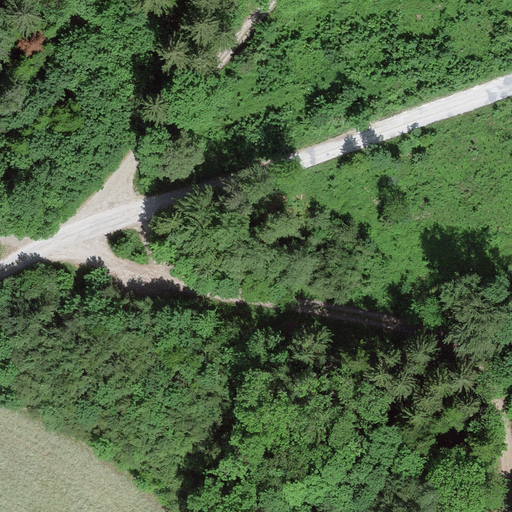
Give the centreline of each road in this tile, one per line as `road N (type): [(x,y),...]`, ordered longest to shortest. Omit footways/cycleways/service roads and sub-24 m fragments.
road 1 (track): [(511,485),(501,401),(440,331),(193,286),(111,264),(78,237)]
road 2 (track): [(511,88),(143,213)]
road 3 (track): [(118,222),(118,177),(135,152),(271,0)]
road 4 (track): [(143,213),(0,271)]
